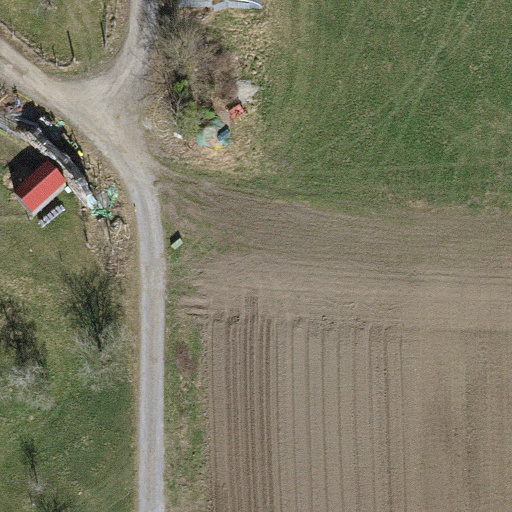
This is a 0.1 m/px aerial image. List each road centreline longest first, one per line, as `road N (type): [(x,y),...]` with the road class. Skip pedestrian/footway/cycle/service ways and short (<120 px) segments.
road 1 (track): [(153,511),(154,241),(134,122),(141,0)]
road 2 (unknown): [(134,122),(0,13)]
